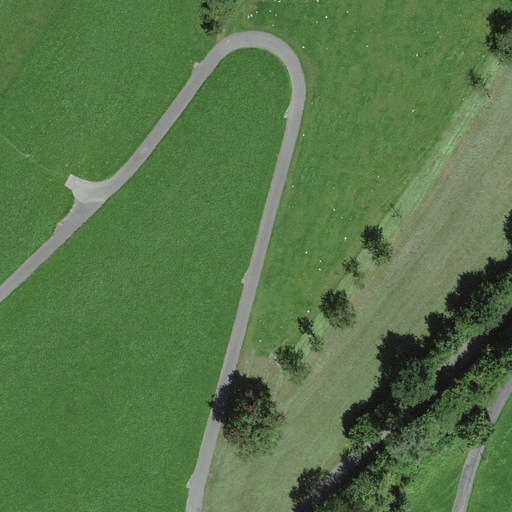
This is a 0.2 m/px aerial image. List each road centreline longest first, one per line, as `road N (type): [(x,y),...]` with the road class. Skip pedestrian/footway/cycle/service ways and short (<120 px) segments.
road 1 (track): [(0,295),(131,172),(216,57),(238,41),(260,40),(285,53),(299,104),(195,511)]
road 2 (track): [(300,511),(511,308)]
road 3 (track): [(460,511),(493,411),(511,384)]
